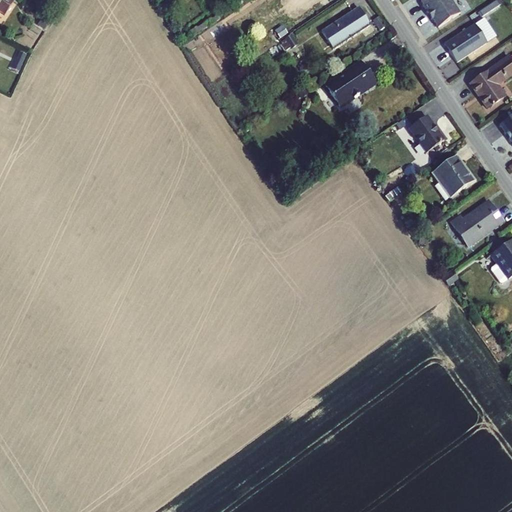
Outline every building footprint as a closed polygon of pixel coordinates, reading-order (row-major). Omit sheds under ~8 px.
[(0,0),(0,12),(5,16),(14,2),(9,0),(0,0)] [(296,0),(303,10),(318,0),(296,0)] [(449,0),(418,0),(437,28),(459,14),(449,0)] [(255,21),(260,17),(252,3),(241,10),(242,11),(203,38),(206,43),(245,17),(246,19),(252,16),(255,21)] [(321,32),(333,51),(371,26),(359,8),(321,32)] [(269,15),(264,19),(277,37),(287,32),(284,28),(293,22),(286,13),(274,22),(269,15)] [(196,27),(190,31),(193,37),(221,20),(218,15),(197,28),(196,27)] [(42,17),(37,25),(45,30),(49,22),(42,17)] [(292,34),(280,43),(286,51),(290,48),(291,50),(299,45),(292,34)] [(202,45),(191,54),(199,66),(211,58),(202,45)] [(468,85),(487,111),(506,97),(499,86),(511,77),(511,60),(509,56),(468,85)] [(324,86),(340,110),(376,86),(360,61),(324,86)] [(302,65),(300,68),(300,73),(303,75),(308,75),(311,72),(311,68),(307,64),(302,65)] [(425,153),(426,154),(445,141),(427,116),(408,130),(419,145),(425,153)] [(511,118),(499,128),(511,144),(511,118)] [(425,153),(419,145),(415,148),(421,156),(425,153)] [(432,174),(450,199),(474,182),(456,156),(432,174)] [(397,188),(384,197),(389,205),(402,196),(400,193),(397,188)] [(449,223),(468,249),(504,223),(488,201),(462,219),(460,216),(449,223)] [(421,234),(418,244),(428,246),(430,236),(421,234)] [(495,265),(507,281),(511,277),(511,240),(490,256),(495,265)] [(501,286),(507,281),(495,265),(491,268),(490,271),(501,286)] [(453,272),(443,279),(448,287),(458,280),(453,272)]
